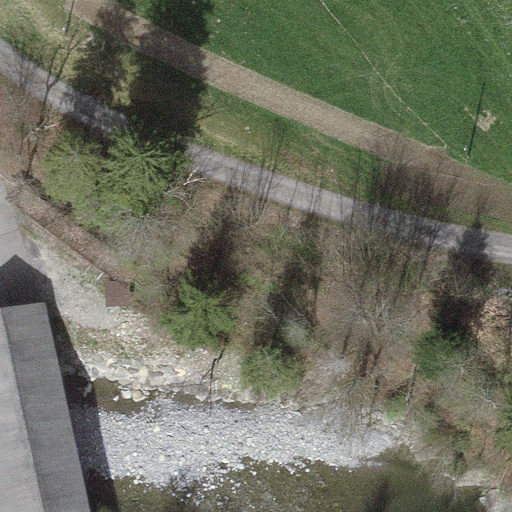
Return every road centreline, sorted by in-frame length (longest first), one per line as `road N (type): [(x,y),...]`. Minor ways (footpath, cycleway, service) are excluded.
road 1 (track): [(0,55),(50,92),(156,143),(331,205),(511,249)]
road 2 (unclassified): [(43,511),(0,308)]
